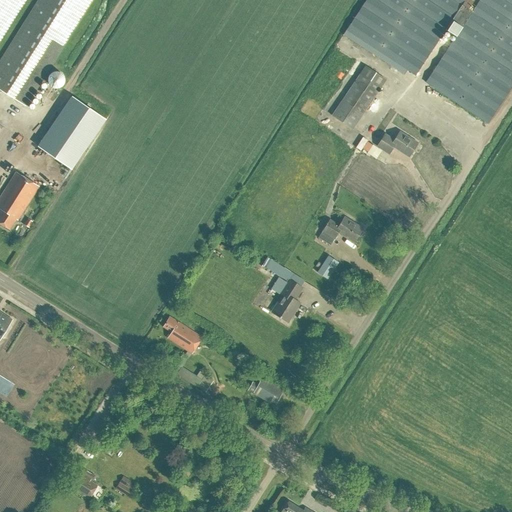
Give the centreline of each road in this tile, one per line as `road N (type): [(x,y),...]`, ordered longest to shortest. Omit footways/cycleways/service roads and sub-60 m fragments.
road 1 (tertiary): [(0,279),(280,453)]
road 2 (tertiary): [(404,511),(280,453)]
road 3 (track): [(50,110),(123,0)]
